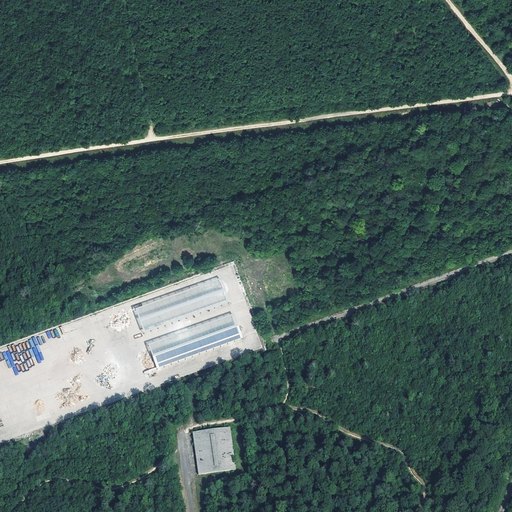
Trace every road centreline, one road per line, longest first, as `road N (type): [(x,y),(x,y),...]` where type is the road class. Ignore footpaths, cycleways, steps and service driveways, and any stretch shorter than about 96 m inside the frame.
road 1 (track): [(511,96),(0,164)]
road 2 (track): [(280,336),(511,253)]
